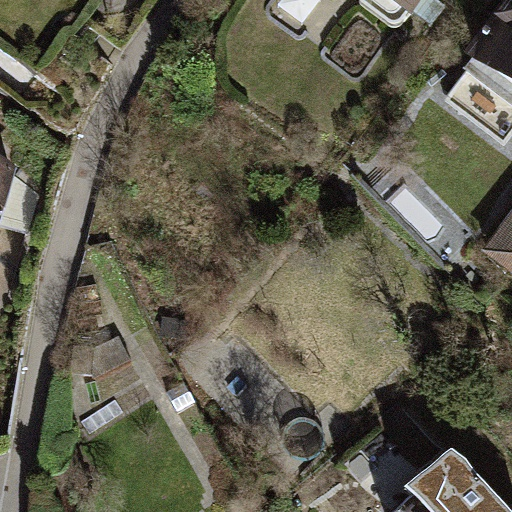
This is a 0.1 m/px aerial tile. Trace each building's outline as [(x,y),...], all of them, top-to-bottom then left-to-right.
[(374,0),(405,23),(422,0),(374,0)] [(511,10),(464,73),(511,109),(511,10)] [(0,208),(11,173),(0,164),(0,208)] [(511,218),(487,251),(511,270),(511,269),(511,218)] [(506,511),(456,458),(407,504),(414,511),(506,511)]
